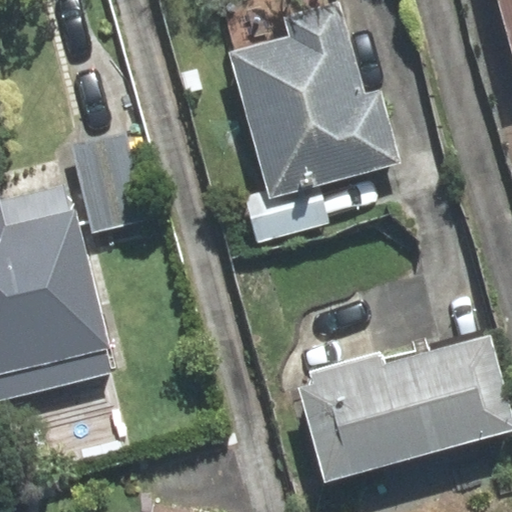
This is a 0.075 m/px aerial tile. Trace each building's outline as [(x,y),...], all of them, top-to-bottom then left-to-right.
[(302,41),(243,57),(278,192),(398,161),(381,95),(366,98),(342,8),(297,20),(302,41)] [(127,139),(82,150),(101,229),(147,218),(127,139)] [(319,182),(250,200),(261,241),(330,223),(319,182)] [(66,184),(0,199),(0,397),(112,370),(66,184)] [(315,391),(338,472),(511,423),(511,415),(491,342),(315,391)]
